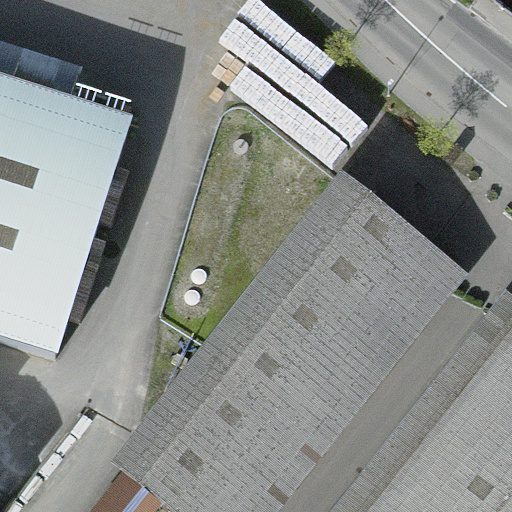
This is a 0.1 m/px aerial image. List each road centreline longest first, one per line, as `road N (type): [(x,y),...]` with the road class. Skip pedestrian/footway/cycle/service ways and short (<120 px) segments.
road 1 (unknown): [(153,0),(170,157),(164,229),(132,356)]
road 2 (primary): [(396,0),(511,92)]
